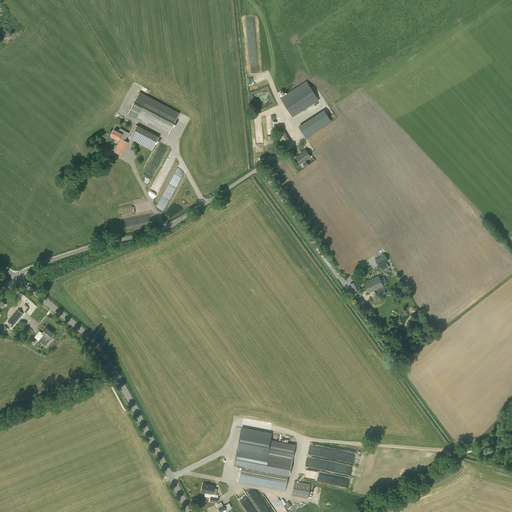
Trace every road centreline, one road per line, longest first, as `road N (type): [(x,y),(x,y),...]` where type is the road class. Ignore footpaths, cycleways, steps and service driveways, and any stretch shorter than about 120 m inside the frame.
road 1 (unclassified): [(341,282),(257,170),(163,229),(16,277)]
road 2 (tertiary): [(189,511),(106,357),(16,277)]
